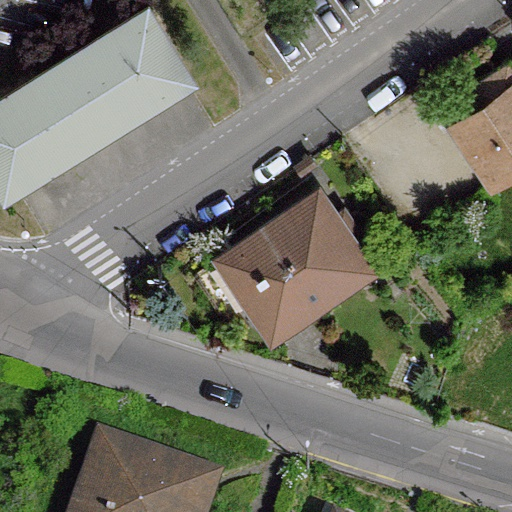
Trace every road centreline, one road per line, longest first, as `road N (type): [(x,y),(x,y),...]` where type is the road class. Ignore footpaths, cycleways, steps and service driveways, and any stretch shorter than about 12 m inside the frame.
road 1 (residential): [(460,0),(126,229),(40,329)]
road 2 (tertiary): [(40,329),(511,475)]
